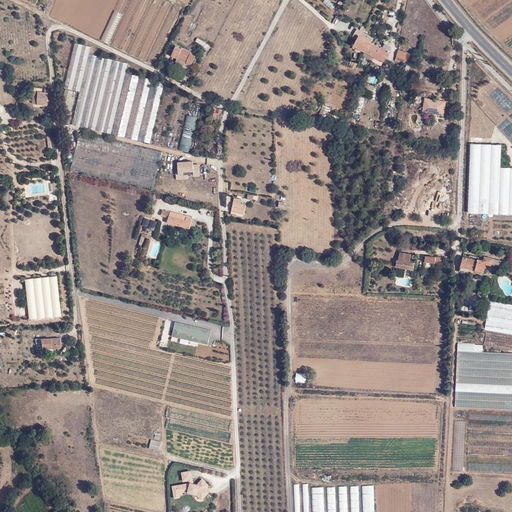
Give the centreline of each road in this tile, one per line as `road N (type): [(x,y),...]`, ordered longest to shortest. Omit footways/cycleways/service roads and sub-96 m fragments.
road 1 (unclassified): [(287,0),(221,130),(239,511)]
road 2 (track): [(471,30),(460,38),(446,511)]
road 3 (track): [(228,107),(73,29),(49,31),(78,314)]
road 4 (track): [(460,227),(402,224),(341,266),(302,261),(288,268),(290,384)]
road 5 (track): [(232,328),(74,290)]
